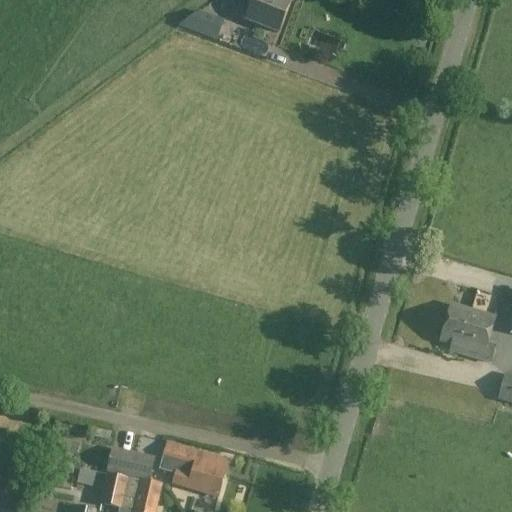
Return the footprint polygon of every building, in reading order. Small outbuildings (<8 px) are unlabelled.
[(254,0),(253,3),(244,0),(240,0),(235,14),(247,19),(246,23),(278,36),(292,1),(290,1),(290,0),(254,0)] [(223,21),(204,14),(197,34),(216,41),(223,21)] [(412,43),(404,67),(420,72),(428,49),(412,43)] [(451,344),(449,351),(448,354),(490,366),(496,347),(488,345),(496,320),(453,307),(442,342),(451,344)] [(511,377),(505,375),(498,402),(511,405),(511,377)] [(162,466),(177,471),(173,486),(218,499),(228,465),(214,461),(215,459),(168,445),(162,466)] [(107,475),(149,482),(154,459),(112,450),(107,475)] [(75,458),(71,474),(92,480),(96,464),(75,458)] [(154,511),(160,484),(149,482),(107,475),(100,507),(121,511),(154,511)]
